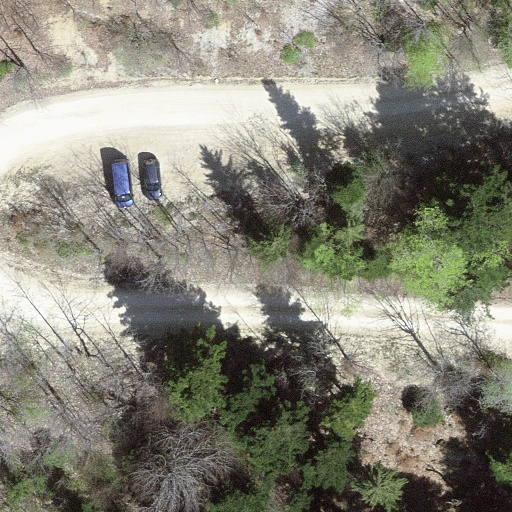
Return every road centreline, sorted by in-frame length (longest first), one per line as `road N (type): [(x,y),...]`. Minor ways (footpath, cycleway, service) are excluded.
road 1 (unclassified): [(0,134),(47,113),(111,104),(388,97),(511,81)]
road 2 (unclassified): [(511,319),(0,298)]
